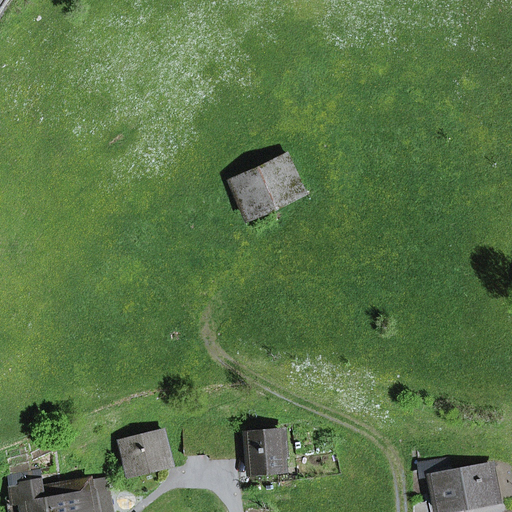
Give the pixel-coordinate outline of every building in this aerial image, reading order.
[(229,181),(247,218),(305,191),(288,154),(229,181)] [(210,455),(210,460),(237,458),(237,453),(236,430),(235,424),(183,427),(185,456),(210,455)] [(126,442),(133,471),(167,462),(159,433),(126,442)] [(280,434),(249,436),(252,472),(282,469),(281,452),(287,451),(286,436),(280,437),(280,434)] [(431,477),(437,510),(497,500),(491,466),(452,473),(449,459),(430,463),(432,477),(431,477)] [(420,479),(431,477),(432,477),(430,463),(418,465),(419,472),(420,479)] [(100,490),(109,488),(107,478),(98,480),(100,490)] [(113,511),(109,488),(100,490),(98,480),(64,486),(66,495),(46,499),(42,479),(10,485),(12,496),(13,504),(25,502),(27,511),(113,511)] [(9,511),(26,511),(27,511),(25,502),(13,504),(12,496),(7,497),(9,511)]
